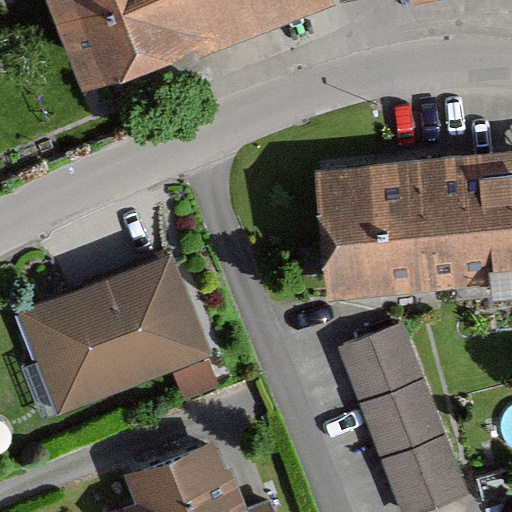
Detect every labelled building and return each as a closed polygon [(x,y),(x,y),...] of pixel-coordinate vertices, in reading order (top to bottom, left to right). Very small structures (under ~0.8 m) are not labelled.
[(56,0),(90,86),(311,1),(310,0),(56,0)] [(345,289),(511,276),(511,146),(335,159),(345,289)] [(60,406),(201,352),(167,263),(26,317),(60,406)] [(404,321),(336,347),(400,511),(422,511),(471,493),(404,321)] [(236,511),(212,449),(132,480),(142,507),(129,511),(128,511),(273,511),(270,502),(242,511),(236,511)]
